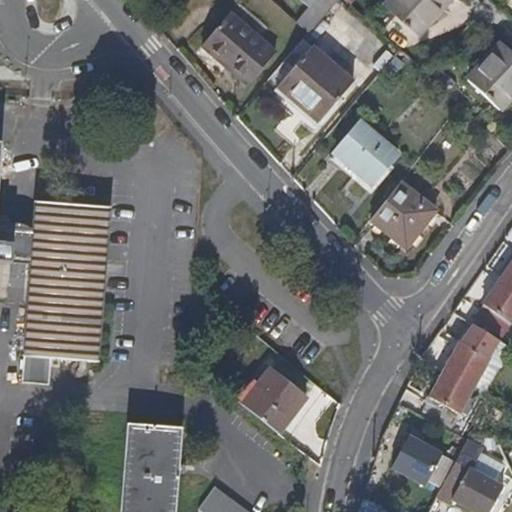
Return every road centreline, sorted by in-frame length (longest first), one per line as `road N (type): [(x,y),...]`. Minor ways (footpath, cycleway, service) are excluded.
road 1 (residential): [(405,337),(110,0)]
road 2 (residential): [(332,511),(358,416),(405,337)]
road 3 (residential): [(405,337),(511,189)]
